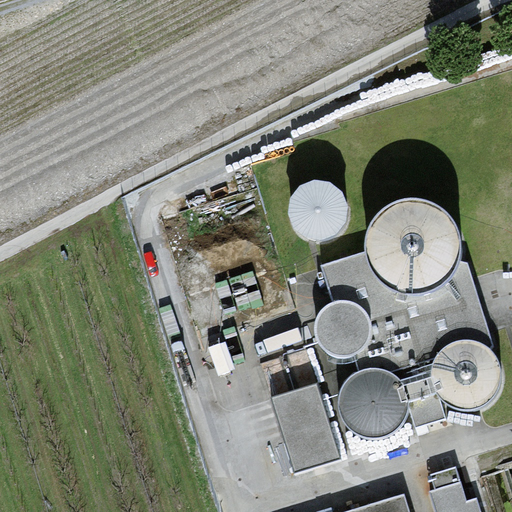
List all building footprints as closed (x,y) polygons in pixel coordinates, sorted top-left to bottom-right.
[(345,222),(347,212),(347,203),(343,194),(336,186),(328,181),(318,179),(308,181),(300,185),(293,192),(288,201),(287,211),(290,221),(295,229),(303,235),(312,239),(322,239),(331,236),(339,230),(345,222)] [(369,256),(376,269),(387,279),(400,285),(415,287),(430,284),(442,276),(452,264),(457,250),(457,235),(452,220),(443,209),(430,200),(416,197),(401,198),(388,204),(377,214),(370,227),(367,241),(369,256)] [(382,248),(319,265),(364,383),(495,346),(468,264),(382,248)] [(369,342),(372,333),(371,323),(368,314),(361,306),(353,301),(343,300),(333,301),(324,305),(317,312),(313,321),(312,331),(314,341),(320,349),(327,355),(337,359),(346,359),(356,356),(364,350),(369,342)] [(493,383),(495,372),(493,362),(489,353),(482,346),(473,342),(464,340),(454,341),(445,345),(438,352),(433,361),(431,372),(433,383),(438,392),(447,399),(457,403),(468,403),(479,399),(487,392),(493,383)] [(404,413),(406,402),(404,392),(400,383),(393,376),(384,372),(374,370),(364,371),(356,375),(348,382),(343,391),(342,402),(343,413),(349,422),(357,429),(368,433),(379,433),(389,430),(398,422),(404,413)] [(312,384),(267,399),(292,473),(337,458),(312,384)] [(455,468),(431,475),(435,490),(430,491),(436,511),(478,511),(475,501),(466,504),(455,468)] [(409,511),(404,494),(346,511),(409,511)]
